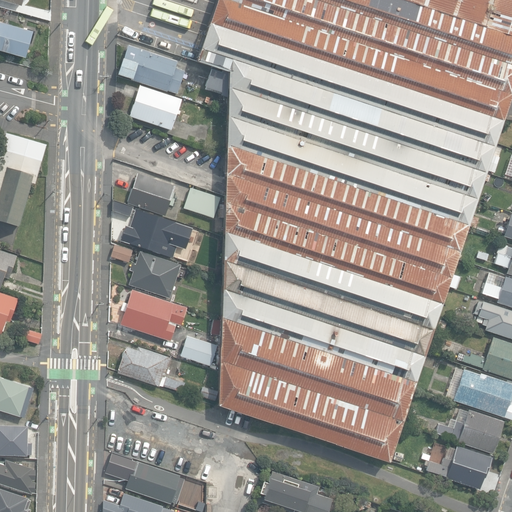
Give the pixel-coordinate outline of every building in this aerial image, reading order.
[(223,71),(213,405),(385,462),(511,73),(511,0),(212,0),(191,61),(223,71)] [(0,50),(25,58),(33,32),(0,22),(0,50)] [(167,90),(177,93),(182,77),(184,74),(185,71),(175,68),(178,61),(129,44),(118,75),(167,91),(167,90)] [(178,110),(182,99),(140,85),(129,117),(170,131),(176,114),(179,115),(181,111),(178,110)] [(194,126),(200,106),(186,102),(180,122),(194,126)] [(47,145),(7,134),(0,158),(0,221),(20,227),(32,183),(36,184),(47,145)] [(127,203),(165,215),(175,185),(137,173),(127,203)] [(180,206),(210,217),(217,197),(187,186),(180,206)] [(112,210),(130,216),(133,206),(113,199),(112,210)] [(121,240),(173,257),(177,246),(186,248),(193,227),(135,208),(130,226),(126,225),(121,240)] [(511,215),(509,214),(502,236),(511,239),(511,215)] [(511,247),(498,243),(495,253),(496,253),(493,263),(506,268),(504,273),(511,275),(511,247)] [(110,257),(128,263),(133,250),(115,244),(110,257)] [(0,288),(4,277),(8,279),(17,255),(0,249),(0,288)] [(129,284),(169,297),(172,289),(173,285),(180,264),(140,250),(136,264),(132,262),(130,270),(133,271),(129,284)] [(488,254),(477,250),(475,257),(486,261),(488,254)] [(187,265),(197,268),(200,258),(190,255),(187,265)] [(511,278),(503,276),(503,277),(487,272),(480,293),(496,298),(495,302),(511,307),(511,278)] [(459,276),(449,273),(445,285),(455,289),(459,276)] [(119,324),(169,341),(175,324),(180,326),(187,307),(131,288),(127,302),(123,301),(120,310),(124,311),(119,324)] [(0,333),(1,334),(2,331),(3,331),(7,320),(10,321),(18,298),(0,292),(0,333)] [(201,305),(213,308),(215,301),(203,298),(201,305)] [(511,339),(511,311),(481,301),(481,302),(477,301),(472,313),(476,314),(476,315),(476,316),(475,321),(481,323),(480,324),(484,325),(483,330),(511,339)] [(21,338),(39,343),(41,333),(23,328),(21,338)] [(176,354),(206,364),(213,343),(183,333),(176,354)] [(511,343),(491,336),(483,358),(469,353),(468,357),(457,353),(455,359),(480,368),(480,369),(511,379),(511,343)] [(163,386),(181,392),(184,383),(165,376),(166,372),(167,368),(171,357),(138,346),(137,350),(126,346),(117,372),(158,386),(159,385),(163,387),(163,386)] [(421,365),(433,369),(436,359),(424,355),(421,365)] [(451,400),(502,417),(506,403),(508,404),(511,391),(511,383),(479,373),(479,375),(462,369),(461,370),(454,367),(444,396),(452,398),(451,400)] [(450,374),(436,369),(429,392),(443,396),(450,374)] [(0,409),(24,417),(33,387),(0,377),(0,409)] [(506,403),(502,417),(511,420),(511,405),(508,404),(506,403)] [(456,440),(455,442),(491,454),(502,421),(466,409),(466,411),(458,408),(454,420),(449,418),(446,426),(437,423),(434,433),(456,440)] [(0,454),(27,456),(27,454),(32,455),(32,443),(27,443),(28,426),(0,424),(0,454)] [(443,478),(477,489),(480,481),(481,477),(484,478),(490,457),(454,445),(449,459),(442,457),(440,464),(428,460),(427,461),(424,460),(423,465),(426,466),(425,470),(444,476),(443,478)] [(405,454),(392,450),(389,460),(402,464),(405,454)] [(0,483),(31,494),(31,492),(34,492),(35,482),(32,481),(32,480),(35,480),(35,469),(32,469),(32,468),(5,459),(5,465),(0,463),(0,483)] [(170,503),(171,504),(173,498),(178,500),(182,487),(176,485),(180,475),(135,459),(125,488),(170,503)] [(308,491),(311,484),(270,471),(266,482),(262,481),(258,493),(261,494),(259,502),(290,511),(326,511),(327,509),(328,508),(330,504),(329,502),(331,498),(308,491)] [(179,481),(189,484),(191,479),(181,475),(179,481)] [(206,483),(196,480),(194,485),(204,489),(206,483)] [(477,491),(492,496),(495,486),(480,481),(477,489),(477,491)] [(0,511),(29,511),(30,509),(28,508),(31,499),(0,487),(0,511)] [(168,511),(170,509),(123,492),(119,504),(103,499),(102,511),(168,511)]
